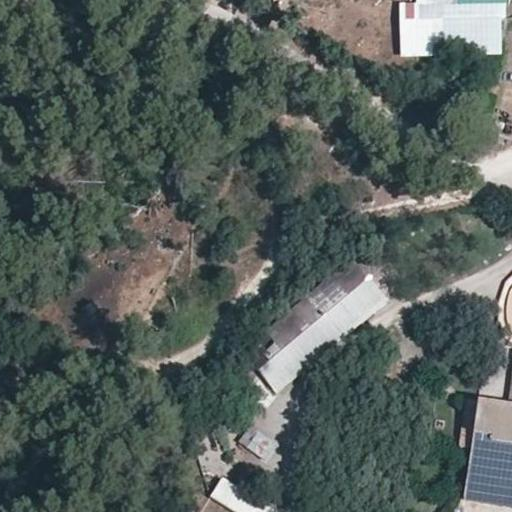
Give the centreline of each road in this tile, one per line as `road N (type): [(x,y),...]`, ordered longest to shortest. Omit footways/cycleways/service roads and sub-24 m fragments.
road 1 (track): [(467,169),(468,189),(441,205),(388,213),(286,249),(204,348),(127,373),(74,415),(0,510)]
road 2 (track): [(273,42),(467,169),(511,179)]
road 3 (unclassified): [(146,0),(273,42)]
